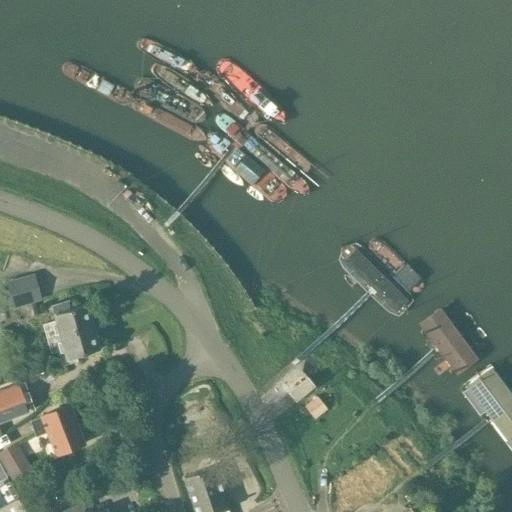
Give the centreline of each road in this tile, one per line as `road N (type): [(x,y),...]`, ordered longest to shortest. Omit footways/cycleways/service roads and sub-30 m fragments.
road 1 (residential): [(0,148),(110,198),(160,251),(189,314)]
road 2 (unclassified): [(0,201),(98,243),(189,314)]
road 3 (residential): [(173,511),(153,437),(154,401),(211,345)]
road 4 (unclassified): [(211,345),(298,511)]
